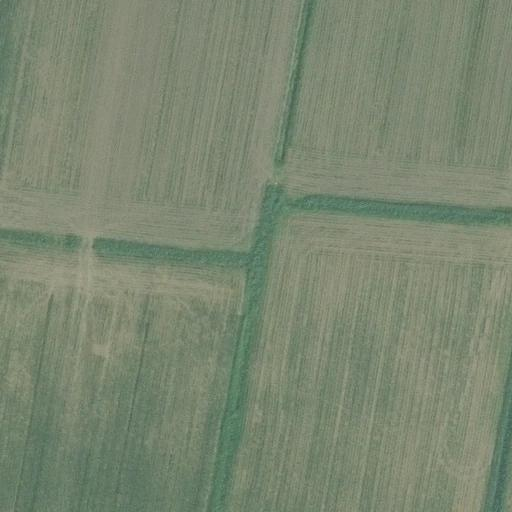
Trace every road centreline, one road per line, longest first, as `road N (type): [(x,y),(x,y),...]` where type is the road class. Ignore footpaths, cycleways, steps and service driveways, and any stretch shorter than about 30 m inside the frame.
road 1 (track): [(511,186),(493,171),(357,178),(241,169)]
road 2 (track): [(461,511),(511,255)]
